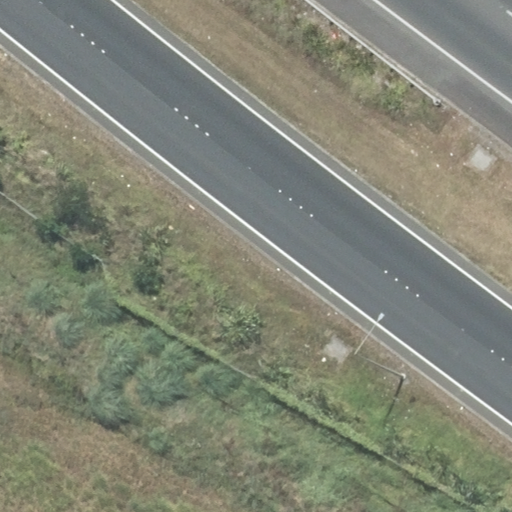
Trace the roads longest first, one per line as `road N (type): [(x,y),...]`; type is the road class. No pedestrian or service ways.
road 1 (trunk): [(511,364),(211,140),(39,0)]
road 2 (motorway): [(511,78),(409,0)]
